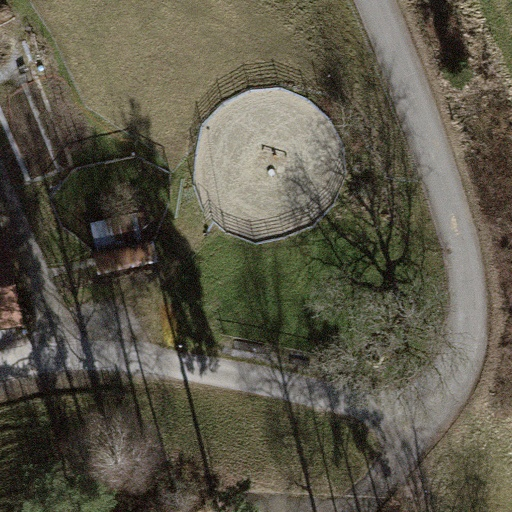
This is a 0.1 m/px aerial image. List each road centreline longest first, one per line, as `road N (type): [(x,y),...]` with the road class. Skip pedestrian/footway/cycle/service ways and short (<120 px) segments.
road 1 (residential): [(0,367),(153,361),(370,399),(412,398),(449,384),(470,341),(464,260),(376,0)]
road 2 (track): [(72,360),(0,185)]
